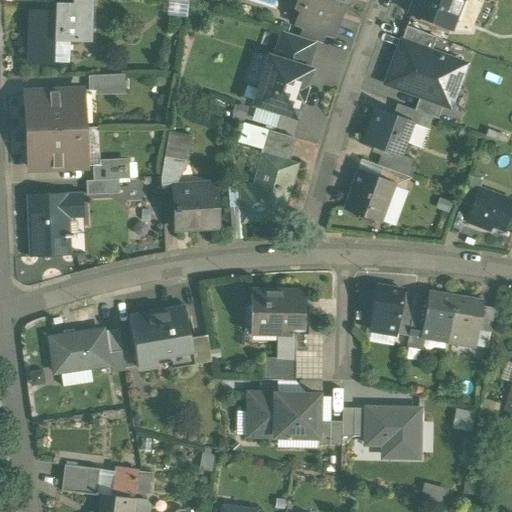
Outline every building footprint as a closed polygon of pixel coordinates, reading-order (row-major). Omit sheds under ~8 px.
[(337,3),(327,0),(298,0),(296,7),(301,9),(297,24),(331,35),(341,5),(337,3)] [(412,0),(407,14),(449,31),(461,0),(412,0)] [(488,0),(483,0),(473,26),(485,32),(497,4),(488,0)] [(92,5),(54,4),(54,12),(29,11),(27,63),(52,64),(53,41),(90,42),(92,5)] [(435,38),(406,26),(398,48),(423,58),(426,51),(430,52),(435,38)] [(272,58),(269,57),(253,105),(294,118),(295,119),(296,117),(299,105),(300,105),(300,103),(305,86),(306,86),(306,84),(310,72),(311,70),(309,70),(307,69),(315,43),(281,32),(272,58)] [(430,52),(426,51),(423,58),(398,48),(384,84),(419,97),(419,96),(442,104),(448,89),(458,84),(465,65),(430,52)] [(123,75),(87,77),(88,92),(124,90),(123,75)] [(80,91),(26,94),(28,132),(82,129),(80,91)] [(442,104),(419,96),(419,97),(414,111),(430,117),(437,119),(442,104)] [(241,129),(242,121),(252,122),(255,107),(235,103),(230,127),(241,129)] [(414,111),(397,105),(393,116),(411,122),(410,124),(425,129),(430,117),(414,111)] [(393,116),(375,109),(363,143),(381,150),(398,157),(398,156),(410,124),(411,122),(393,116)] [(82,129),(28,132),(30,170),(84,167),(82,129)] [(292,138),(266,130),(260,148),(258,155),(259,155),(264,157),(264,155),(285,161),(292,138)] [(191,135),(167,132),(163,157),(187,161),(191,135)] [(398,157),(381,150),(376,165),(382,168),(409,177),(415,162),(398,156),(398,157)] [(259,155),(250,186),(239,187),(242,222),(280,218),(286,198),(296,164),(285,161),(264,155),(264,157),(259,155)] [(127,164),(92,166),(92,181),(128,179),(127,164)] [(409,177),(382,168),(378,180),(392,186),(404,191),(409,177)] [(378,180),(358,173),(345,209),(379,221),(392,186),(378,180)] [(468,177),(458,203),(470,207),(477,189),(479,189),(482,182),(468,177)] [(117,180),(86,182),(86,195),(118,194),(117,180)] [(214,187),(173,189),(175,230),(216,228),(214,187)] [(511,201),(479,189),(477,189),(470,207),(465,223),(489,231),(490,228),(502,232),(511,203),(511,201)] [(81,194),(28,196),(29,221),(27,221),(28,258),(68,256),(67,236),(63,236),(62,213),(82,212),(81,194)] [(403,291),(374,286),(367,330),(396,334),(403,293),(403,291)] [(303,292),(251,291),(250,334),(277,334),(296,335),(306,335),(307,316),(303,316),(303,292)] [(414,295),(403,293),(396,334),(396,335),(407,337),(414,295)] [(454,298),(427,293),(426,297),(420,337),(422,338),(447,342),(454,298)] [(426,297),(414,295),(407,337),(405,347),(420,350),(422,338),(420,337),(426,297)] [(482,303),(454,298),(447,342),(475,346),(477,331),(481,307),(482,303)] [(493,309),(481,307),(477,331),(489,333),(493,309)] [(184,310),(129,319),(137,369),(171,363),(172,369),(193,365),(189,340),(184,310)] [(117,330),(106,332),(110,354),(121,352),(117,330)] [(101,332),(49,340),(54,374),(106,366),(101,332)] [(296,335),(277,334),(277,359),(295,359),(296,335)] [(206,336),(189,340),(193,365),(211,362),(206,336)] [(277,359),(263,359),(262,380),(295,381),(295,359),(277,359)] [(274,395),(248,394),(247,436),(274,437),(274,395)] [(318,396),(274,395),(274,437),(317,437),(316,399),(318,396)] [(341,398),(316,399),(317,437),(317,447),(342,447),(341,437),(342,409),(341,398)] [(365,409),(342,409),(341,437),(365,438),(365,409)] [(419,458),(420,410),(365,409),(365,438),(365,445),(395,446),(394,457),(419,458)] [(99,470),(64,466),(61,491),(96,496),(99,470)] [(151,474),(136,472),(136,479),(133,500),(133,501),(142,502),(143,495),(148,495),(151,474)] [(136,479),(113,476),(110,497),(133,500),(136,479)] [(131,511),(133,501),(133,500),(110,497),(100,496),(98,511),(131,511)] [(142,502),(133,501),(131,511),(149,511),(150,507),(147,502),(142,502)]
